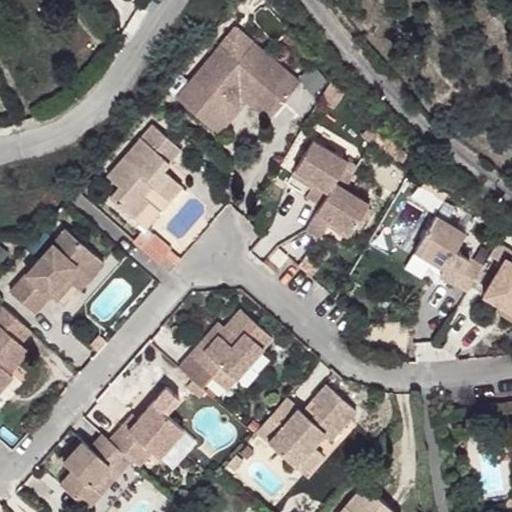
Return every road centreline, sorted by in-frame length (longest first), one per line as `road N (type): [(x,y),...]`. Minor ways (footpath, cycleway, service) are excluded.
road 1 (residential): [(511,367),(395,381),(338,362),(233,260),(183,267),(172,284)]
road 2 (residential): [(310,0),(344,47),(511,193)]
road 3 (residential): [(172,284),(13,466),(0,467)]
road 4 (residential): [(173,0),(93,116),(47,143),(0,155)]
road 5 (residential): [(77,199),(172,284)]
